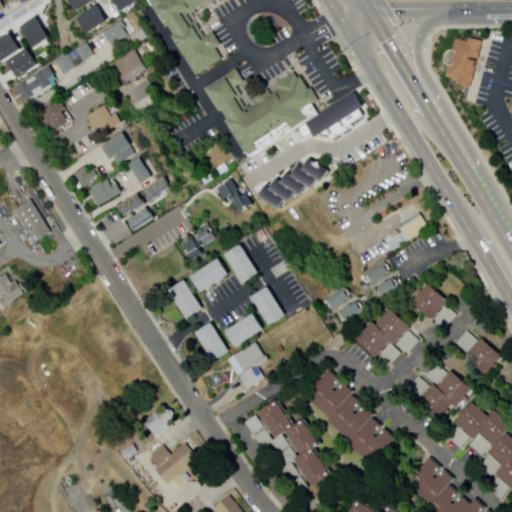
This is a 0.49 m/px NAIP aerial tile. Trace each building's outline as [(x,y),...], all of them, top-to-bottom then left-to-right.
[(0,0),(2,0),(9,10),(0,15),(0,0)] [(109,0),(127,0),(115,8),(109,0)] [(152,0),(215,0),(214,1),(213,0),(209,0),(191,12),(190,10),(188,11),(197,25),(199,23),(209,38),(211,37),(209,34),(217,29),(225,41),(219,45),(226,56),(199,73),(152,0)] [(73,14),(91,2),(102,19),(84,30),(73,14)] [(19,24),(34,15),(47,36),(31,45),(19,24)] [(124,26),(122,28),(126,34),(108,45),(100,32),(120,20),(124,26)] [(139,27),(145,36),(133,44),(127,35),(139,27)] [(0,34),(8,30),(19,47),(0,57),(0,34)] [(473,39),(488,43),(484,60),(480,59),(479,62),(486,64),(484,71),(481,70),(476,90),(460,86),(461,82),(449,79),(458,41),(471,44),(473,39)] [(69,51),(83,43),(90,55),(76,63),(69,51)] [(7,58),(27,46),(36,62),(15,74),(7,58)] [(55,60),(69,51),(76,63),(62,72),(55,60)] [(139,51),(152,72),(132,86),(129,82),(118,65),(139,51)] [(31,73),(48,63),(54,72),(52,73),(54,75),(52,76),(53,79),(50,80),(51,82),(40,89),(38,84),(31,73)] [(208,86),(239,65),(247,77),(239,82),(247,94),(244,96),(249,104),(251,102),(253,105),(261,100),(258,94),(270,85),(274,91),(282,86),(278,80),(297,68),(301,73),(303,72),(312,86),(314,85),(322,97),(317,100),(324,111),(257,155),(253,149),(251,151),(229,117),(231,115),(226,107),(223,109),(208,86)] [(38,84),(31,73),(13,84),(21,98),(32,92),(30,88),(38,84)] [(358,91),(369,106),(365,109),(368,114),(356,122),(357,124),(334,139),(327,129),(319,135),(311,123),(358,91)] [(75,124),(56,137),(42,117),(64,102),(70,110),(67,113),(75,124)] [(90,121),(116,103),(122,112),(117,116),(119,119),(122,117),(128,127),(104,143),(90,121)] [(129,131),(137,143),(135,145),(140,152),(124,164),(117,154),(114,157),(107,147),(129,131)] [(58,160),(76,148),(82,157),(64,168),(58,160)] [(132,162),(143,155),(157,177),(146,184),(132,162)] [(314,156),(335,167),(329,179),(323,176),(318,186),(313,183),(308,192),(303,190),(298,199),(293,196),(287,206),(265,194),(271,182),(277,185),(282,175),(287,178),(292,169),(298,172),(303,163),(308,166),(314,156)] [(89,163),(77,171),(87,187),(97,180),(96,178),(103,173),(99,167),(94,171),(89,163)] [(154,200),(148,189),(169,176),(176,186),(154,200)] [(93,188),(112,177),(116,184),(120,181),(126,190),(103,204),(93,188)] [(244,194),(245,196),(246,195),(253,206),(248,209),(246,207),(242,210),(242,211),(239,213),(232,204),(240,198),(240,197),(239,196),(232,201),(228,196),(224,199),(218,189),(226,183),(234,178),(242,189),(241,190),(244,194)] [(121,206),(141,192),(148,202),(128,216),(121,206)] [(33,199),(53,231),(34,243),(14,211),(33,199)] [(115,234),(141,220),(131,201),(105,215),(115,234)] [(131,218),(151,205),(158,215),(138,228),(131,218)] [(424,216),(433,229),(395,254),(386,240),(424,216)] [(198,236),(203,233),(200,230),(206,226),(204,224),(211,220),(222,237),(206,248),(208,251),(197,259),(187,244),(198,236)] [(244,243),(264,272),(248,282),(229,254),(244,243)] [(233,272),(204,290),(194,274),(223,255),(233,272)] [(370,277),(386,266),(392,274),(376,285),(370,277)] [(12,283),(17,280),(25,294),(3,307),(0,301),(0,299),(4,298),(1,293),(0,294),(0,276),(6,273),(12,283)] [(189,278),(207,306),(189,317),(171,289),(189,278)] [(392,278),(401,290),(393,296),(390,291),(383,296),(379,290),(386,285),(385,283),(392,278)] [(415,300),(431,283),(451,300),(435,318),(415,300)] [(272,285),(290,314),(273,325),(255,296),(272,285)] [(330,302),(346,292),(351,300),(336,311),(330,302)] [(358,304),(363,312),(346,323),(341,316),(358,304)] [(382,355),(379,358),(359,338),(375,320),(379,324),(394,308),(413,326),(409,330),(397,343),(395,341),(393,343),(382,355)] [(440,320),(451,308),(462,317),(451,330),(440,320)] [(258,312),(268,329),(240,346),(230,329),(258,312)] [(216,321),(235,350),(218,360),(200,331),(216,321)] [(411,331),(422,341),(411,353),(400,343),(411,331)] [(458,343),(470,331),(480,340),(468,352),(458,343)] [(467,358),(485,337),(505,355),(487,375),(467,358)] [(231,357),(259,340),(268,354),(270,353),(274,359),(262,366),(268,376),(249,387),(242,375),(245,373),(244,372),(241,374),(231,357)] [(278,347),(281,353),(286,351),(282,344),(278,347)] [(394,344),(404,353),(393,365),(383,356),(394,344)] [(429,375),(439,363),(450,372),(440,384),(429,375)] [(445,383),(456,371),(476,387),(459,407),(456,404),(442,421),(423,405),(439,386),(440,384),(443,386),(445,383)] [(310,399),(334,372),(346,383),(338,391),(341,394),(348,385),(358,394),(355,396),(365,405),(357,414),(361,417),(369,408),(379,418),(377,420),(385,428),(377,437),(380,440),(388,431),(399,441),(375,467),(353,447),(355,444),(332,423),(334,420),(310,399)] [(409,389),(422,375),(434,386),(421,399),(409,389)] [(317,447),(335,472),(318,484),(300,458),(305,455),(289,431),(280,436),(263,412),(281,400),(298,425),(306,419),(323,442),(317,447)] [(511,485),(503,478),(498,473),(506,464),(493,453),(489,450),(495,443),(483,433),(481,432),(476,438),(474,436),(475,435),(461,423),(478,402),(493,414),(497,410),(511,423),(511,427),(509,431),(511,433),(511,485)] [(146,420),(158,411),(161,415),(170,408),(177,417),(172,421),(174,424),(158,436),(146,420)] [(248,423),(258,416),(266,427),(256,434),(248,423)] [(450,437),(460,425),(472,437),(462,448),(461,447),(456,443),(450,437)] [(276,438),(264,447),(256,436),(269,427),(276,438)] [(275,440),(287,433),(293,444),(282,451),(275,440)] [(487,450),(482,456),(471,446),(481,434),(493,444),(487,450)] [(165,444),(173,454),(188,443),(202,460),(187,471),(192,478),(179,488),(174,480),(167,485),(155,469),(160,465),(151,454),(165,444)] [(284,453),(295,445),(301,455),(290,462),(284,453)] [(124,454),(137,447),(142,455),(129,462),(124,454)] [(496,474),(493,477),(479,466),(490,453),(504,464),(496,474)] [(428,511),(426,510),(430,506),(407,486),(431,458),(443,468),(435,477),(438,479),(445,472),(455,481),(451,485),(459,492),(451,502),(454,504),(462,495),(472,504),(477,498),(488,508),(484,511),(490,511),(491,511),(492,511),(428,511)] [(284,469),(296,460),(304,472),(292,480),(284,469)] [(295,483),(294,482),(305,474),(313,485),(302,493),(295,483)] [(511,488),(503,499),(491,488),(500,477),(511,488)] [(217,511),(214,507),(231,494),(244,511),(217,511)] [(382,511),(389,511),(393,506),(403,511),(350,511),(359,498),(382,511)]
